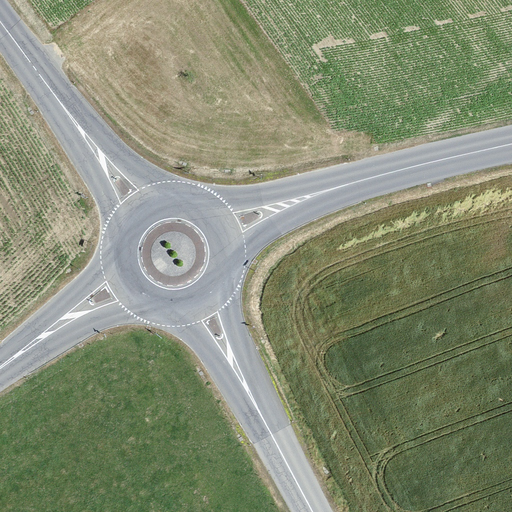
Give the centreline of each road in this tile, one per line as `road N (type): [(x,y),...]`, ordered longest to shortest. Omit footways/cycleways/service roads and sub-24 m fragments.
road 1 (secondary): [(218,227),(511,144)]
road 2 (tertiary): [(203,299),(315,511)]
road 3 (tertiary): [(146,211),(0,25)]
road 4 (secondary): [(0,366),(130,283)]
